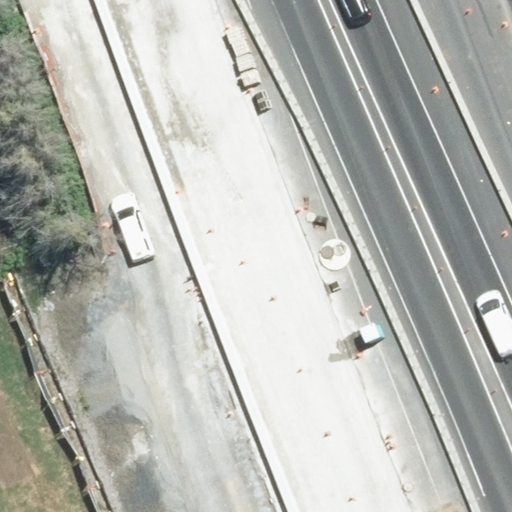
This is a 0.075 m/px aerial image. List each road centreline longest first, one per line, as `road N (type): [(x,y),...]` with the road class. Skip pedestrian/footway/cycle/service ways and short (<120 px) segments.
road 1 (motorway): [(465,511),(273,0)]
road 2 (motorway): [(463,0),(511,123)]
